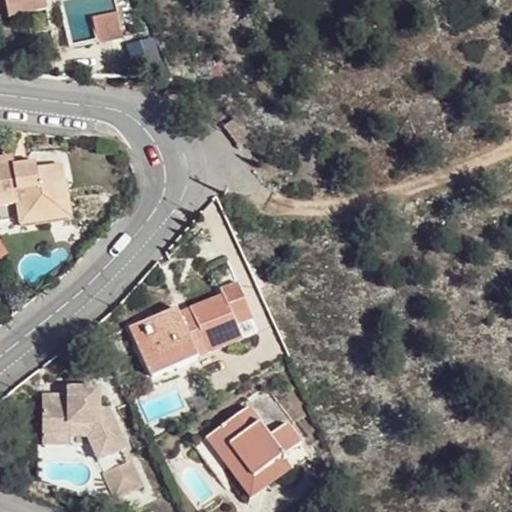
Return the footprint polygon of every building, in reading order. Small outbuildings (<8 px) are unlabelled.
[(93,27),(95,40),(134,36),(131,11),(92,15),(93,27)] [(204,116),(215,127),(222,119),(212,108),(204,116)] [(59,163),(70,161),(67,144),(41,148),(39,138),(13,144),(12,136),(0,138),(0,188),(20,185),(21,191),(22,198),(62,190),(59,163)] [(77,199),(70,161),(59,163),(62,190),(22,198),(24,208),(77,199)] [(159,289),(138,299),(161,348),(248,309),(241,294),(257,287),(240,252),(225,260),(228,267),(183,285),(181,279),(159,289)] [(73,366),(51,369),(54,410),(81,407),(81,403),(80,392),(95,390),(109,424),(102,427),(117,464),(145,452),(135,428),(130,430),(126,417),(130,415),(104,353),(81,356),(82,365),(73,366)] [(72,357),(73,366),(82,365),(81,356),(72,357)] [(92,402),(102,427),(109,424),(95,390),(80,392),(81,403),(92,402)] [(258,468),(285,451),(305,437),(294,419),(273,432),(251,397),(209,425),(215,434),(221,443),(237,434),(258,468)] [(81,407),(54,410),(54,418),(82,416),(81,407)] [(135,428),(130,415),(126,417),(130,430),(135,428)] [(293,465),(285,451),(258,468),(237,434),(221,443),(252,492),(293,465)]
